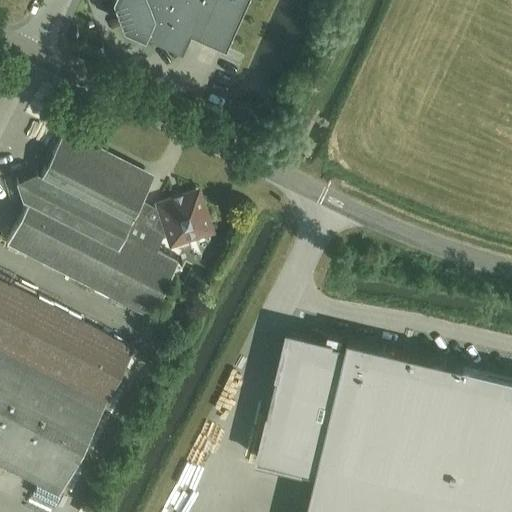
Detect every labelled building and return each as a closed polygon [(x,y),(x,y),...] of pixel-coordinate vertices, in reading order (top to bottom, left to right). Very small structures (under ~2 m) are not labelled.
[(245,0),(116,0),(125,24),(124,26),(143,34),(143,33),(181,50),(189,32),(224,47),(245,0)] [(23,198),(27,200),(117,246),(133,215),(137,208),(152,179),(62,133),(41,173),(37,171),(17,178),(23,198)] [(133,215),(117,246),(97,287),(150,314),(178,260),(156,249),(165,232),(172,236),(174,241),(212,228),(199,190),(161,203),(163,209),(158,219),(137,208),(133,215)] [(7,241),(97,287),(117,246),(27,200),(7,241)] [(0,461),(59,492),(106,400),(134,346),(0,277),(0,461)] [(511,511),(511,373),(349,335),(347,342),(289,329),(278,375),(277,375),(269,410),(258,457),(316,471),(306,511),(511,511)]
